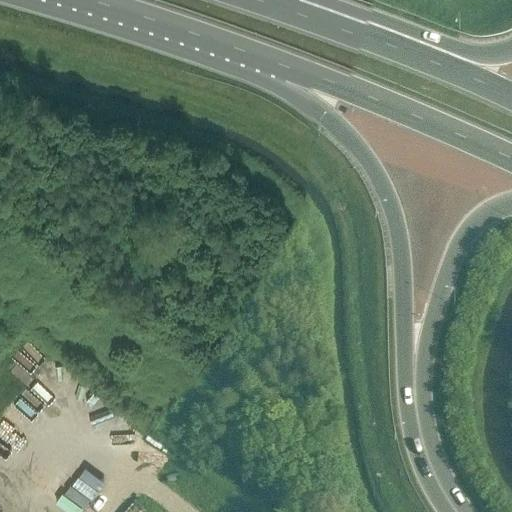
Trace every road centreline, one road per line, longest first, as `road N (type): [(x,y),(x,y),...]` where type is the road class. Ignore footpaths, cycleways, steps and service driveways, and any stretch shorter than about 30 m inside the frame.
road 1 (trunk): [(259,61),(350,143),(390,199),(414,409)]
road 2 (trunk): [(259,61),(511,164)]
road 3 (trunk): [(414,409),(437,297),(473,228),(511,203)]
road 4 (trunk): [(71,0),(259,61)]
road 5 (trunk): [(511,99),(381,41)]
road 6 (trunk): [(511,51),(472,57),(381,41)]
road 7 (trunk): [(381,41),(259,0)]
